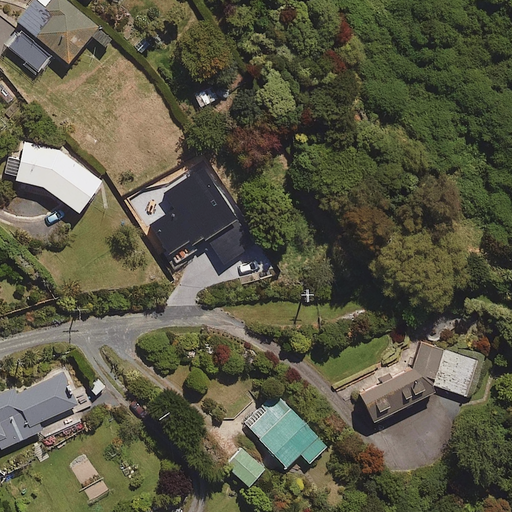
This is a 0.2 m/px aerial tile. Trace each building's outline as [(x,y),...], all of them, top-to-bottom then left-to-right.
[(109,36),(65,0),(26,0),(13,17),(64,59),(87,31),(102,44),(109,36)] [(47,54),(18,30),(6,44),(35,68),(47,54)] [(20,155),(7,152),(4,168),(14,170),(13,176),(44,181),(77,207),(102,175),(60,146),(24,137),(20,155)] [(352,386),(370,420),(430,387),(423,375),(441,340),(420,330),(407,357),(352,386)] [(477,363),(441,349),(429,380),(465,394),(477,363)] [(13,383),(0,389),(0,442),(1,444),(42,425),(38,416),(75,399),(61,369),(16,390),(13,383)] [(97,370),(86,379),(97,393),(108,385),(97,370)] [(326,441),(275,389),(244,419),(286,461),(298,449),(308,459),(326,441)] [(263,466),(240,444),(226,460),(248,481),(263,466)]
